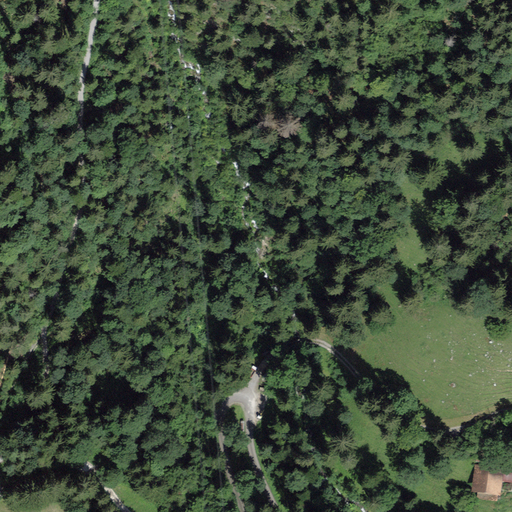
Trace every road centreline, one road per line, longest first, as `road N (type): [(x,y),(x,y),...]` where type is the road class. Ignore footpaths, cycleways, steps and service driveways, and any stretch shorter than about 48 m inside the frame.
road 1 (track): [(98,0),(79,119),(83,191),(41,365),(47,407),(71,462)]
road 2 (track): [(511,409),(456,429),(428,429),(331,348),(309,341),(270,358),(245,397)]
road 3 (track): [(242,511),(218,413),(240,394),(258,472),(279,511)]
